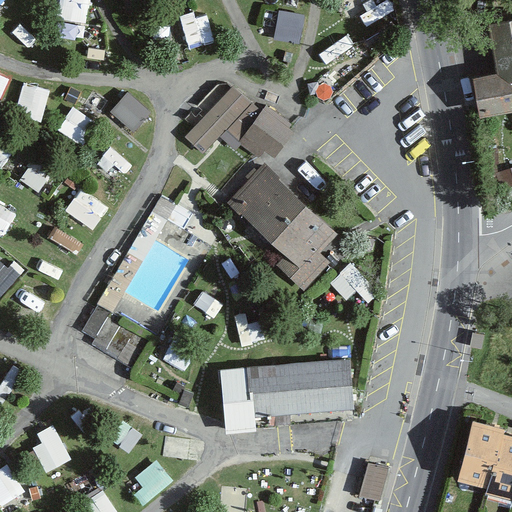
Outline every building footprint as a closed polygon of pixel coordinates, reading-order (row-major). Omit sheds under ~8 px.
[(58,0),(60,35),(90,34),(88,0),(58,0)] [(205,8),(180,15),(190,47),(215,39),(205,8)] [(304,13),(280,8),(274,37),(299,42),(304,13)] [(511,14),(488,18),(497,68),(511,66),(511,14)] [(390,20),(367,39),(377,50),(400,31),(390,20)] [(511,66),(497,68),(475,73),(480,108),(511,102),(511,66)] [(25,80),(15,111),(43,119),(52,88),(25,80)] [(236,152),(243,146),(262,160),(269,154),(279,160),(297,134),(293,131),(295,127),(268,109),(266,112),(230,87),(220,88),(187,120),(196,130),(186,139),(204,157),(223,139),(236,152)] [(150,110),(127,90),(111,109),(134,129),(150,110)] [(70,106),(60,131),(87,142),(98,117),(70,106)] [(0,141),(0,164),(5,167),(14,148),(0,141)] [(340,236),(268,165),(230,203),(288,259),(280,266),(308,294),(335,266),(323,254),(340,236)] [(511,166),(500,171),(508,193),(511,191),(511,166)] [(82,186),(66,208),(94,228),(110,206),(82,186)] [(85,332),(99,340),(127,293),(158,242),(179,206),(165,198),(85,332)] [(0,201),(0,232),(5,235),(19,213),(0,201)] [(236,224),(228,216),(222,225),(228,232),(236,224)] [(0,256),(0,294),(20,273),(1,255),(0,256)] [(351,300),(369,281),(349,263),(332,281),(351,300)] [(50,321),(56,300),(44,297),(47,283),(38,280),(29,315),(50,321)] [(484,332),(474,330),(471,345),(481,347),(484,332)] [(353,360),(223,371),(228,431),(358,420),(353,360)] [(124,420),(113,437),(131,448),(142,431),(124,420)] [(499,466),(503,468),(510,438),(511,432),(477,423),(462,481),(493,489),(499,466)] [(53,424),(39,430),(54,463),(68,457),(53,424)] [(491,497),(511,502),(511,437),(510,438),(503,468),(499,466),(493,489),(491,497)] [(173,479),(157,460),(137,476),(143,484),(135,491),(144,502),(173,479)] [(390,466),(370,460),(361,494),(382,499),(390,466)] [(6,463),(0,467),(0,498),(3,503),(23,490),(6,463)] [(116,511),(118,511),(103,490),(86,502),(93,511),(116,511)]
